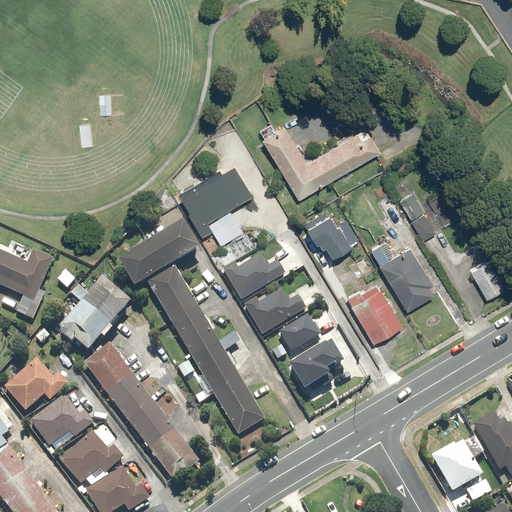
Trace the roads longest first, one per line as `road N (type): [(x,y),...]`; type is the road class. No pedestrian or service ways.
road 1 (unknown): [(511,275),(438,147),(419,131),(363,116),(334,118),(300,137)]
road 2 (unknown): [(321,451),(201,260)]
road 3 (secondary): [(368,423),(511,336)]
road 4 (secondary): [(227,511),(368,423)]
